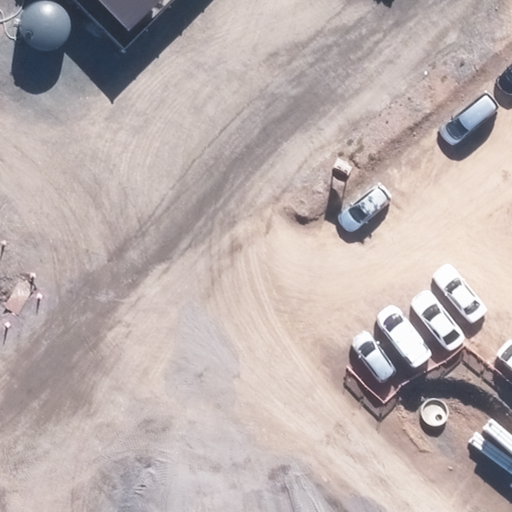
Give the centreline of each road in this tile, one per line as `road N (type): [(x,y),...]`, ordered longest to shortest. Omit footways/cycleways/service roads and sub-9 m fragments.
road 1 (residential): [(391,0),(0,409)]
road 2 (track): [(0,261),(161,0)]
